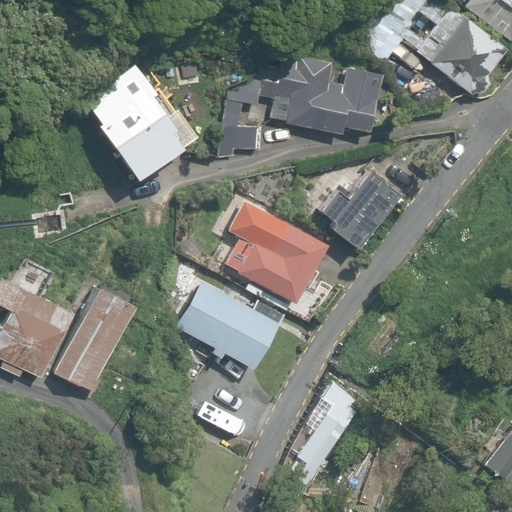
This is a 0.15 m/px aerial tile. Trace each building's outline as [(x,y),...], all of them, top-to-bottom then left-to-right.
[(374,0),(353,28),(378,66),(402,37),(397,33),(423,0),(374,0)] [(511,0),(452,0),(506,40),(509,36),(511,37),(511,0)] [(444,6),(413,50),(472,92),(471,94),(478,99),(490,83),(484,79),(505,50),(444,6)] [(194,57),(198,77),(222,72),(219,52),(194,57)] [(229,81),(221,155),(231,155),(232,148),(257,148),(259,124),(236,125),(241,101),(254,104),(256,94),(271,96),(266,116),(282,119),(282,122),(337,135),(339,126),(365,130),(372,95),(378,74),(343,66),(337,80),(325,78),(328,60),(279,52),(276,64),(254,59),(245,82),(229,81)] [(90,124),(130,179),(176,146),(163,128),(165,126),(145,97),(151,92),(128,60),(77,97),(94,121),(90,124)] [(283,212),(339,241),(363,195),(307,166),(283,212)] [(222,264),(291,302),(324,242),(254,205),(222,264)] [(20,369),(38,377),(69,311),(0,279),(0,307),(6,310),(0,323),(0,356),(0,357),(0,358),(0,368),(17,376),(20,369)] [(218,353),(248,369),(274,320),(198,280),(173,327),(207,345),(204,352),(215,358),(218,353)] [(50,373),(91,392),(96,380),(95,379),(130,305),(90,286),(50,373)] [(291,475),(304,484),(357,412),(350,407),(355,400),(329,381),(316,398),(327,406),(292,455),(301,461),(291,475)] [(511,423),(510,422),(483,465),(511,483),(511,423)] [(277,511),(325,511),(285,496),(277,511)]
